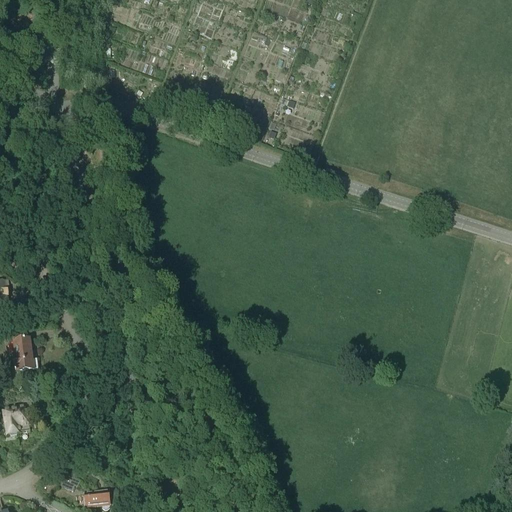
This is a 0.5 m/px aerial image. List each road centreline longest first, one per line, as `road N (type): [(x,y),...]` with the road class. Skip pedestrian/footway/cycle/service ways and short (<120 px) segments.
road 1 (track): [(269,511),(233,424),(164,349),(129,277),(89,131),(88,100),(68,55),(68,0)]
road 2 (residential): [(511,237),(150,119),(82,104),(60,111)]
road 3 (residential): [(74,154),(43,177),(33,212),(44,268),(83,355),(83,401),(62,445),(14,481)]
road 4 (residential): [(139,511),(127,350),(74,154)]
road 5 (track): [(374,0),(310,172)]
